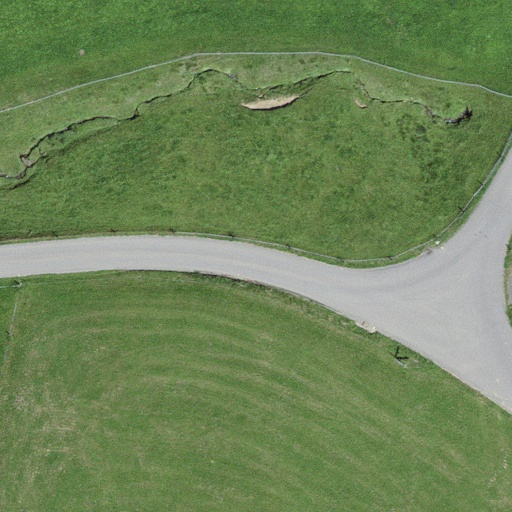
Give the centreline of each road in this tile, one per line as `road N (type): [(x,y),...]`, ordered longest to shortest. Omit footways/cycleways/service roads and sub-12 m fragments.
road 1 (unclassified): [(442,321),(281,262),(145,251),(0,261)]
road 2 (unclassified): [(442,321),(511,188)]
